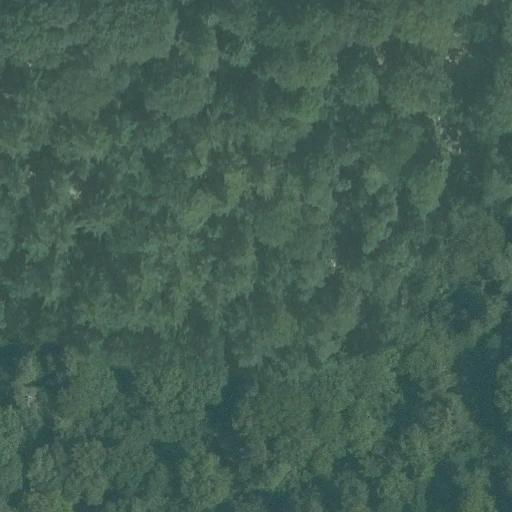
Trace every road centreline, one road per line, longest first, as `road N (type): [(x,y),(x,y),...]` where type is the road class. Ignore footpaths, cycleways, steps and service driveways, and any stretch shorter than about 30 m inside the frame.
road 1 (track): [(319,0),(294,67),(275,511)]
road 2 (track): [(511,116),(298,52)]
